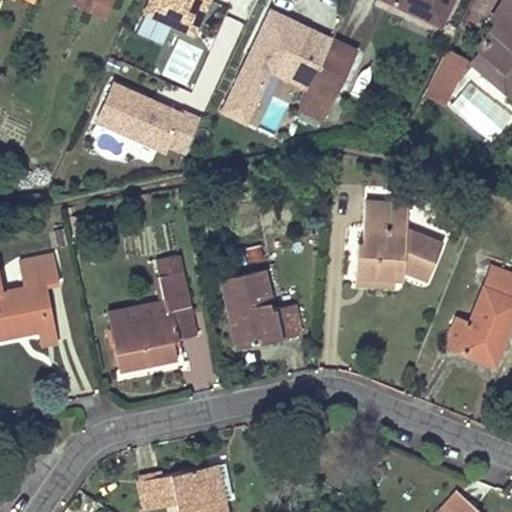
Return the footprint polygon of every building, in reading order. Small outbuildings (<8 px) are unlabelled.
[(75,0),(74,4),(102,15),(108,0),(75,0)] [(147,0),(142,12),(191,34),(206,0),(147,0)] [(390,0),(439,24),(449,0),(390,0)] [(511,0),(500,0),(493,12),(504,19),(501,24),(494,20),(493,23),(485,36),(475,47),(478,50),(467,61),(490,80),(493,76),(505,85),(501,90),(510,98),(511,94),(511,0)] [(307,27),(268,10),(221,112),(244,123),(269,71),(306,89),(329,38),(307,27)] [(504,19),(493,12),(489,20),(493,23),(494,20),(501,24),(504,19)] [(329,38),(306,89),(296,106),(319,118),(352,50),(329,38)] [(422,93),(444,103),(468,57),(446,46),(422,93)] [(493,76),(490,80),(501,90),(505,85),(493,76)] [(111,83),(94,121),(162,151),(165,145),(184,153),(199,120),(180,111),(179,113),(111,83)] [(474,85),(454,110),(490,139),(510,114),(474,85)] [(404,230),(406,203),(364,200),(361,240),(356,240),(355,273),(393,275),(402,276),(402,270),(427,279),(441,245),(404,230)] [(123,309),(104,313),(116,369),(173,357),(170,339),(176,338),(171,315),(187,312),(175,252),(158,256),(161,270),(156,271),(162,300),(165,315),(127,324),(123,309)] [(0,290),(0,335),(35,329),(38,343),(54,340),(43,284),(55,281),(50,255),(15,261),(20,286),(0,290)] [(456,315),(444,343),(492,364),(511,313),(511,274),(490,265),(468,319),(456,315)] [(269,306),(260,268),(219,278),(234,347),(298,333),(292,301),(269,306)] [(393,275),(355,273),(354,283),(393,286),(393,275)] [(165,315),(162,300),(123,309),(127,324),(165,315)] [(222,462),(207,465),(213,495),(220,494),(228,493),(222,462)] [(207,465),(136,478),(141,508),(171,502),(172,507),(180,506),(181,511),(223,511),(220,494),(213,495),(207,465)] [(457,511),(467,501),(457,492),(438,511),(457,511)] [(478,511),(479,511),(467,501),(457,511),(478,511)]
